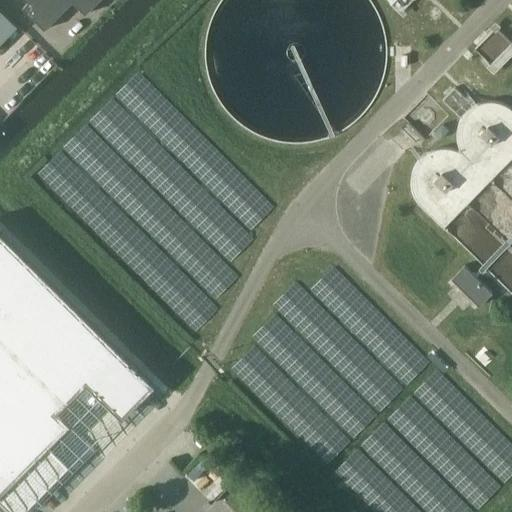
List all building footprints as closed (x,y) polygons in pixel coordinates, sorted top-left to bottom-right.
[(45,30),(73,2),(73,1),(71,0),(31,0),(29,3),(28,2),(22,8),(45,30)] [(85,15),(99,0),(71,0),(73,1),(73,2),(85,15)] [(495,71),(511,54),(511,42),(498,27),(475,50),(495,71)] [(151,384),(0,234),(0,503),(9,511),(17,511),(64,466),(44,446),(78,412),(65,398),(82,381),(118,417),(151,384)] [(465,266),(452,278),(480,305),(493,293),(465,266)]
